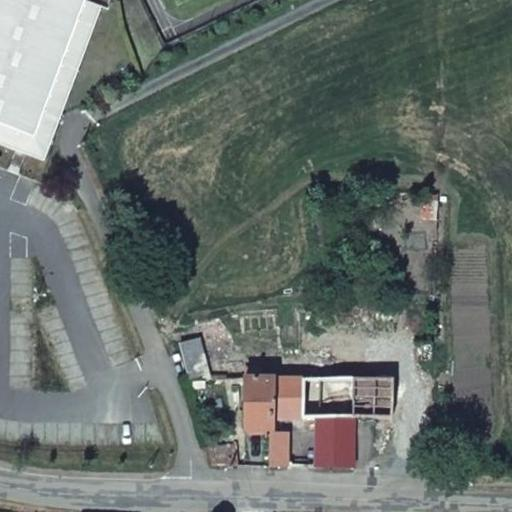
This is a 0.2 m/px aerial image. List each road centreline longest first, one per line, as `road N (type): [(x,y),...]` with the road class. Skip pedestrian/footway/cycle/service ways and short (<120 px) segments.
road 1 (residential): [(89,117),(72,133),(71,146),(205,496)]
road 2 (unclassified): [(511,507),(238,496)]
road 3 (residential): [(205,496),(0,482)]
